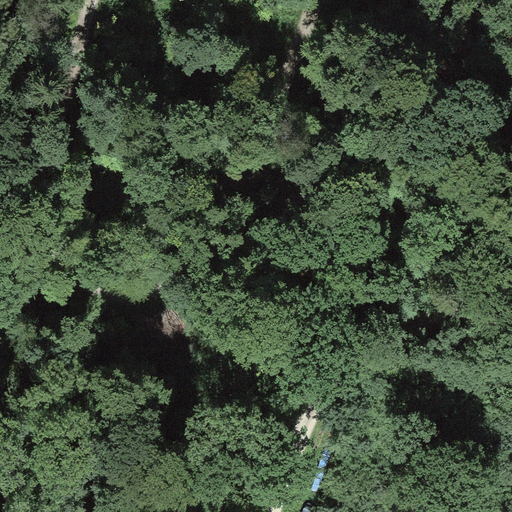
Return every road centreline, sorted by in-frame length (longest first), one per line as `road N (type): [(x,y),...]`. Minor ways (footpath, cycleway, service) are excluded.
road 1 (track): [(95,0),(50,118),(38,205),(63,270),(123,293),(192,273),(373,150),(433,131),(511,155)]
road 2 (track): [(278,511),(338,374),(391,336),(511,280)]
